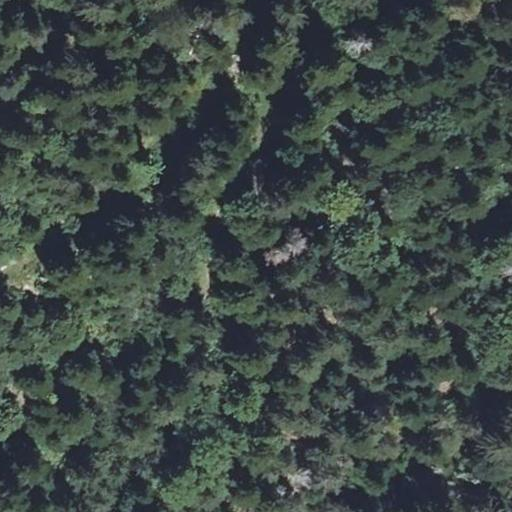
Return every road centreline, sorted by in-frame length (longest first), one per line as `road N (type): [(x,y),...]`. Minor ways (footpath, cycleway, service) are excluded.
road 1 (track): [(0,268),(82,217),(162,140),(215,83),(265,0)]
road 2 (track): [(212,217),(257,139),(310,0)]
